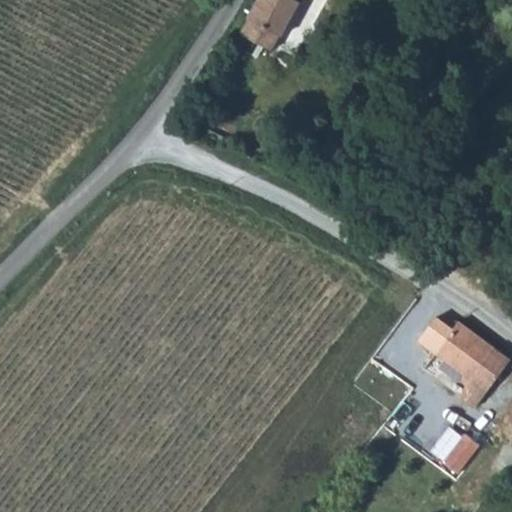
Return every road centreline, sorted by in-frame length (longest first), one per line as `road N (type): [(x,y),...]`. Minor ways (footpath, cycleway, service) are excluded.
road 1 (residential): [(130,135),(322,221),(511,335)]
road 2 (unclassified): [(0,276),(130,135)]
road 3 (unclassified): [(130,135),(179,82),(232,0)]
